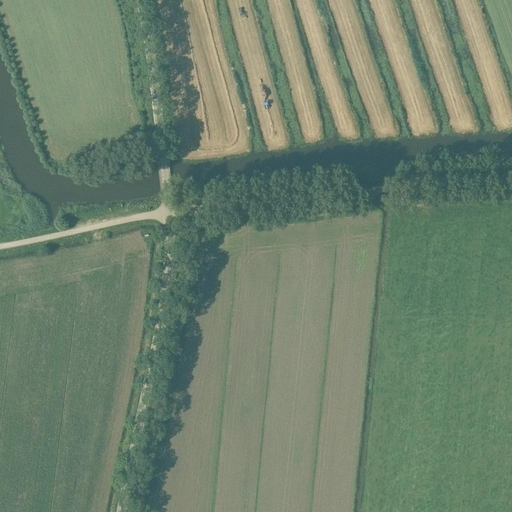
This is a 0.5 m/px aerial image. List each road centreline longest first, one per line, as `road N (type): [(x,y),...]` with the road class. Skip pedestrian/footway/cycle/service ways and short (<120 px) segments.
road 1 (unclassified): [(167,211),(511,184)]
road 2 (unclassified): [(121,511),(156,345),(167,211)]
road 3 (unclassified): [(0,246),(167,211)]
road 4 (unclassified): [(163,165),(154,70),(136,0)]
road 5 (track): [(511,216),(420,222),(422,191)]
